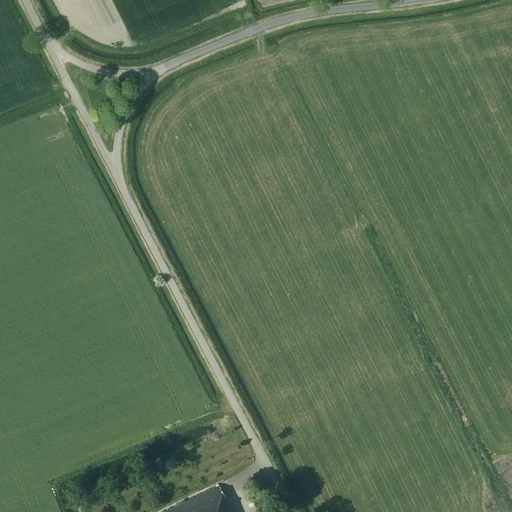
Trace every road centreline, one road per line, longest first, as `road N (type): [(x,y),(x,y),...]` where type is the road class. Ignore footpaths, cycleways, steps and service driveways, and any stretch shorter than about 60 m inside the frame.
road 1 (unclassified): [(290,511),(114,171)]
road 2 (unclassified): [(154,71),(290,18),(420,0)]
road 3 (unclassified): [(114,171),(51,48)]
